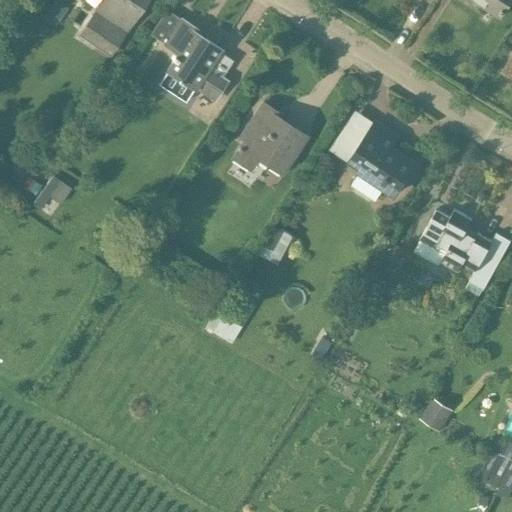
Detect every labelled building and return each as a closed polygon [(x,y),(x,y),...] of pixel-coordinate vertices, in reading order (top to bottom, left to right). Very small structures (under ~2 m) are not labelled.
[(100,0),(95,9),(78,34),(107,55),(124,29),(144,0),(100,0)] [(472,0),(499,17),(509,0),(472,0)] [(166,9),(148,36),(164,46),(163,47),(181,58),(179,61),(173,57),(171,60),(173,62),(167,72),(179,80),(177,83),(180,85),(182,82),(195,90),(196,88),(215,100),(228,80),(223,76),(232,60),(218,52),(220,49),(201,36),(195,32),(197,29),(181,18),(181,19),(166,9)] [(511,54),(502,70),(511,76),(511,54)] [(278,173),(303,137),(279,120),(281,117),(260,103),(237,138),(241,141),(229,158),(247,170),(255,158),(278,173)] [(392,193),(412,162),(380,141),(387,131),(373,122),(354,152),(366,160),(359,171),(392,193)] [(54,177),(35,204),(41,208),(50,196),(60,203),(70,188),(54,177)] [(476,271),(493,241),(469,228),(474,220),(455,209),(451,217),(437,210),(420,239),(434,247),(436,243),(447,249),(440,261),(458,272),(462,263),(475,270),(476,271)] [(475,270),(474,272),(488,280),(509,242),(497,234),(493,241),(476,271),(475,270)] [(488,280),(474,272),(468,283),(481,291),(488,280)] [(261,292),(243,281),(222,315),(240,326),(261,292)] [(440,431),(453,410),(432,396),(418,418),(440,431)] [(477,476),(499,487),(511,461),(511,440),(508,438),(490,452),(477,476)]
